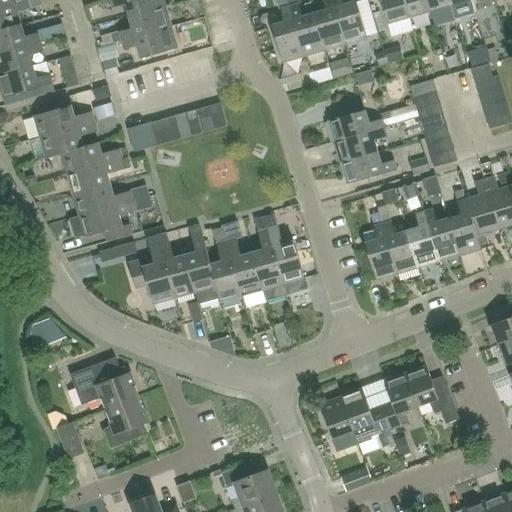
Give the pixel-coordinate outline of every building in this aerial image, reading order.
[(0,0),(0,9),(29,1),(29,0),(0,0)] [(126,4),(130,16),(166,6),(164,0),(110,0),(112,8),(126,4)] [(302,17),(299,3),(297,0),(288,0),(290,7),(305,56),(325,50),(315,13),(302,17)] [(324,0),(327,10),(315,13),(325,50),(346,44),(333,0),(324,0)] [(356,1),(344,5),(342,0),(333,0),(346,44),(366,38),(356,1)] [(404,0),(381,0),(388,23),(410,17),(404,0)] [(404,0),(410,17),(430,11),(426,0),(404,0)] [(426,0),(430,11),(451,5),(449,0),(426,0)] [(29,1),(0,9),(0,31),(12,28),(22,25),(18,13),(32,9),(29,1)] [(87,2),(87,18),(98,17),(98,2),(87,2)] [(119,32),(122,41),(172,27),(166,6),(130,16),(133,29),(119,32)] [(282,10),(285,22),(273,25),(284,62),(305,56),(290,7),(282,10)] [(0,31),(0,53),(17,49),(40,42),(63,36),(61,27),(25,37),(22,25),(12,28),(0,31)] [(178,48),(172,27),(122,41),(124,50),(138,46),(141,58),(178,48)] [(0,53),(0,76),(2,76),(23,70),(34,67),(30,55),(43,51),(40,42),(17,49),(0,53)] [(101,63),(119,59),(115,45),(98,50),(101,63)] [(384,51),(388,64),(404,60),(400,47),(384,51)] [(379,67),(388,65),(384,52),(375,55),(379,67)] [(334,80),(353,74),(348,59),(330,64),(334,80)] [(473,69),(477,83),(494,78),(489,64),(473,69)] [(2,76),(0,76),(0,85),(3,98),(37,89),(39,96),(53,92),(51,84),(52,83),(50,75),(37,79),(34,67),(23,70),(2,76)] [(79,86),(74,69),(62,72),(67,89),(79,86)] [(494,78),(477,83),(481,94),(503,87),(499,76),(494,78)] [(414,98),(437,91),(433,80),(411,87),(414,98)] [(503,87),(481,94),(484,106),(506,99),(503,87)] [(418,110),(440,103),(437,91),(414,98),(416,105),(418,110)] [(506,99),(484,106),(488,117),(510,110),(506,99)] [(220,103),(210,106),(217,129),(229,126),(222,103),(220,103)] [(421,121),(444,114),(440,103),(418,110),(420,117),(421,121)] [(96,123),(116,117),(112,104),(92,109),(96,123)] [(381,115),(382,119),(369,123),(365,110),(330,121),(336,142),(420,117),(418,110),(416,105),(381,115)] [(92,112),(75,117),(72,106),(34,116),(40,137),(95,122),(92,112)] [(210,106),(198,110),(205,133),(217,129),(210,106)] [(198,110),(186,113),(193,136),(205,133),(198,110)] [(511,117),(510,110),(488,117),(491,129),(511,122),(511,117)] [(186,113),(174,117),(182,140),(193,136),(186,113)] [(425,132),(447,126),(444,114),(421,121),(425,132)] [(174,117),(163,120),(170,143),(182,140),(174,117)] [(163,120),(151,123),(158,146),(170,143),(163,120)] [(84,148),(83,147),(80,137),(98,132),(95,122),(40,137),(41,138),(30,141),(35,161),(46,158),(47,159),(62,154),(84,148)] [(151,123),(139,127),(147,150),(150,149),(158,146),(151,123)] [(428,144),(451,137),(447,126),(425,132),(428,144)] [(134,153),(147,150),(139,127),(128,130),(134,153)] [(385,128),(336,142),(342,162),(378,152),(374,141),(388,136),(385,128)] [(451,137),(428,144),(432,155),(454,149),(451,137)] [(125,148),(103,154),(99,143),(83,147),(84,148),(62,154),(68,174),(128,157),(125,148)] [(454,149),(432,155),(435,167),(458,160),(454,149)] [(382,165),(378,152),(342,162),(349,184),(384,173),(398,169),(395,161),(382,165)] [(68,174),(74,195),(111,185),(108,174),(126,169),(131,168),(129,162),(128,157),(68,174)] [(426,158),(410,163),(414,177),(430,172),(426,158)] [(484,179),(486,179),(501,227),(511,224),(511,187),(511,186),(499,190),(491,163),(480,166),(484,179)] [(484,179),(475,182),(479,196),(469,199),(479,234),(501,227),(486,179),(484,179)] [(74,195),(80,216),(109,208),(113,207),(135,200),(150,196),(147,187),(114,196),(111,185),(74,195)] [(382,194),(386,206),(398,202),(395,190),(382,194)] [(131,225),(123,227),(120,216),(153,207),(150,196),(135,200),(113,207),(109,208),(80,216),(80,217),(70,220),(74,237),(85,234),(86,237),(104,232),(106,243),(134,235),(131,225)] [(457,202),(461,216),(449,219),(460,255),(481,248),(477,234),(479,234),(469,199),(457,202)] [(437,223),(433,209),(424,212),(439,261),(460,255),(449,219),(437,223)] [(416,214),(420,228),(408,231),(418,267),(439,261),(424,212),(416,214)] [(275,214),(265,217),(284,285),(288,296),(309,290),(294,240),(283,244),(275,214)] [(255,220),(261,242),(250,245),(264,290),(267,302),(288,296),(284,285),(265,217),(255,220)] [(396,235),(392,221),(383,224),(397,273),(418,267),(408,231),(396,235)] [(239,248),(237,239),(241,237),(237,224),(223,228),(243,297),(264,290),(250,245),(239,248)] [(374,226),(378,240),(366,243),(371,263),(376,277),(376,279),(397,273),(383,224),(374,226)] [(194,226),(189,228),(196,252),(185,255),(196,293),(199,305),(220,299),(217,287),(211,265),(212,264),(202,231),(201,231),(197,227),(194,226)] [(221,262),(212,264),(211,265),(217,287),(220,299),(221,303),(243,297),(223,228),(213,231),(221,262)] [(158,238),(175,299),(196,293),(185,255),(174,258),(169,241),(167,233),(157,236),(158,238)] [(175,299),(158,238),(142,242),(143,245),(148,244),(154,264),(143,267),(141,260),(129,263),(136,290),(149,286),(154,305),(175,299)] [(131,241),(105,251),(108,260),(134,250),(131,241)] [(371,263),(361,267),(361,270),(365,281),(376,277),(371,263)] [(511,318),(491,326),(499,346),(511,340),(511,318)] [(35,330),(42,349),(66,339),(53,323),(35,330)] [(511,363),(511,340),(499,346),(507,366),(511,363)] [(83,406),(102,399),(106,412),(140,399),(131,374),(124,377),(117,358),(71,375),(83,406)] [(445,383),(435,388),(427,366),(406,374),(418,407),(432,402),(436,413),(442,411),(446,421),(458,417),(445,383)] [(392,402),(381,406),(390,430),(409,423),(405,412),(418,407),(406,374),(385,382),(392,402)] [(361,391),(341,398),(353,431),(355,430),(360,443),(373,438),(373,436),(377,434),(382,448),(394,444),(389,430),(390,430),(381,406),(368,411),(361,391)] [(342,435),(353,431),(341,398),(321,405),(338,449),(346,446),(342,435)] [(149,423),(140,399),(106,412),(112,428),(104,430),(112,450),(148,436),(144,425),(149,423)] [(85,454),(73,422),(56,428),(68,460),(85,454)] [(411,454),(405,437),(394,441),(400,458),(411,454)] [(232,502),(235,510),(277,494),(268,471),(250,477),(245,465),(222,474),(227,486),(235,483),(241,499),(232,502)] [(341,478),(346,493),(373,483),(367,468),(341,478)] [(235,511),(283,511),(277,494),(235,510),(235,511)] [(178,511),(176,506),(162,511),(155,495),(130,504),(133,511),(178,511)] [(511,511),(504,495),(484,502),(487,511),(511,511)] [(464,511),(487,511),(484,502),(464,510),(464,511)]
